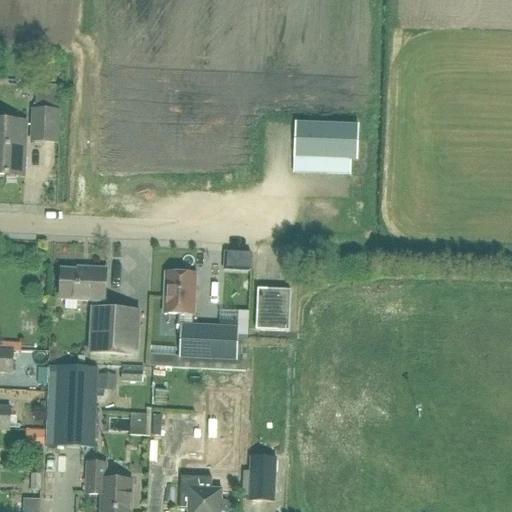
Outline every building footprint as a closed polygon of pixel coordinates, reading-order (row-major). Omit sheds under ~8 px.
[(29,75),(48,75),(49,66),(29,65),(29,75)] [(37,93),(37,112),(34,111),(33,144),(57,145),(59,113),(56,113),(56,93),(37,93)] [(0,122),(0,177),(21,179),(23,151),(26,151),(27,124),(0,122)] [(358,160),(359,128),(296,125),(294,173),(351,175),(352,160),(358,160)] [(88,272),(63,271),(61,301),(94,303),(94,311),(93,311),(90,355),(138,357),(140,314),(109,312),(105,306),(107,271),(88,270),(88,272)] [(166,275),(164,315),(179,316),(178,326),(182,327),(180,359),(238,362),(239,329),(194,327),(194,316),(195,316),(197,276),(166,275)] [(292,292),(258,291),(256,332),(290,333),(292,292)] [(27,332),(26,350),(37,350),(37,332),(27,332)] [(0,374),(13,375),(14,353),(0,352),(0,374)] [(58,367),(54,448),(95,450),(98,369),(58,367)] [(146,385),(146,373),(125,375),(125,386),(146,385)] [(0,431),(10,432),(11,409),(0,408),(0,431)] [(231,408),(219,408),(219,419),(230,420),(231,408)] [(231,428),(195,426),(193,451),(229,453),(231,428)] [(25,432),(25,449),(44,449),(44,432),(25,432)] [(251,458),(249,503),(275,504),(277,459),(251,458)] [(88,465),(87,496),(102,496),(101,511),(131,511),(133,482),(106,481),(107,466),(88,465)] [(230,511),(231,501),(222,501),(223,490),(212,490),(213,479),(181,478),(180,511),(181,511),(230,511)]
